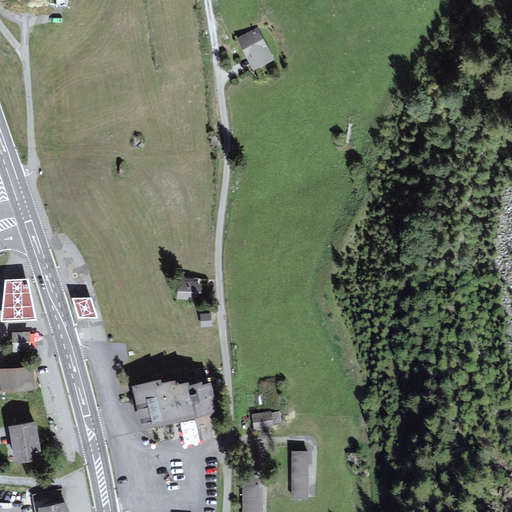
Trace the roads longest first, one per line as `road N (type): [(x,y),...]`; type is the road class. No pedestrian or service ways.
road 1 (residential): [(229,443),(218,264),(227,143),(207,0)]
road 2 (primary): [(90,432),(23,216)]
road 3 (residential): [(229,443),(129,449),(123,425),(90,432)]
